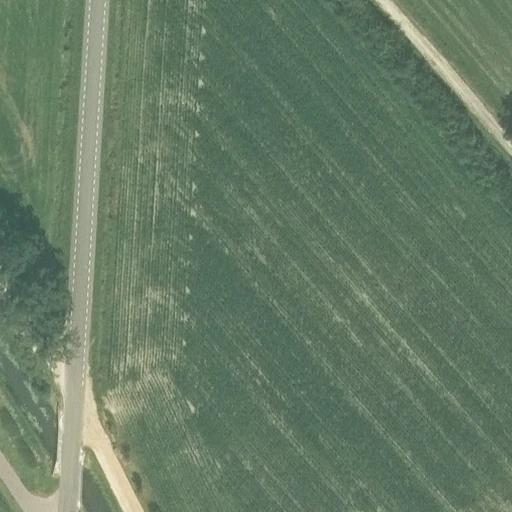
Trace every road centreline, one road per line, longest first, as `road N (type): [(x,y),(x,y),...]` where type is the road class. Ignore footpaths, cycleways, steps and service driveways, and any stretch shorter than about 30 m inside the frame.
road 1 (secondary): [(70,511),(100,0)]
road 2 (track): [(0,272),(132,511)]
road 3 (track): [(511,153),(379,0)]
